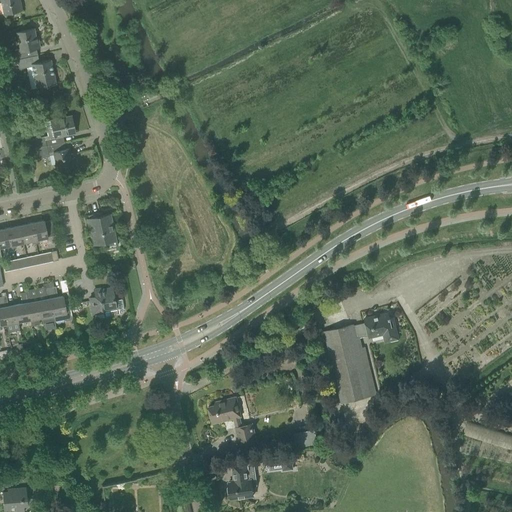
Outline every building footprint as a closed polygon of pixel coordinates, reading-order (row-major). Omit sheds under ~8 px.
[(0,0),(0,1),(3,14),(22,10),(20,0),(0,0)] [(40,47),(39,43),(38,42),(37,41),(37,42),(34,28),(16,32),(19,48),(14,50),(16,60),(37,55),(36,48),(40,47)] [(56,84),(50,59),(39,62),(37,55),(16,60),(18,69),(31,66),(36,88),(56,84)] [(62,135),(74,133),(70,116),(51,120),(52,126),(47,132),(47,136),(27,140),(29,149),(46,146),(64,142),(62,135)] [(65,149),(64,142),(46,146),(29,149),(32,160),(53,155),(57,171),(73,168),(69,148),(65,149)] [(90,235),(92,245),(116,240),(110,214),(100,216),(100,213),(87,215),(88,218),(87,219),(89,231),(88,231),(89,235),(90,235)] [(43,220),(31,223),(35,243),(39,243),(38,239),(47,237),(54,235),(51,221),(44,222),(43,220)] [(35,243),(31,223),(19,225),(23,243),(31,241),(32,244),(35,243)] [(23,243),(19,225),(7,228),(12,249),(16,248),(15,245),(23,243)] [(12,249),(7,228),(0,229),(0,247),(7,246),(8,249),(12,249)] [(52,261),(50,252),(38,254),(40,264),(52,261)] [(40,264),(38,254),(26,257),(28,266),(40,264)] [(28,266),(26,257),(14,259),(16,269),(28,266)] [(16,269),(14,259),(2,262),(4,272),(16,269)] [(64,304),(62,296),(55,297),(53,287),(48,288),(53,315),(54,321),(64,319),(66,320),(70,319),(72,317),(69,303),(64,304)] [(114,301),(112,287),(100,290),(100,288),(93,290),(95,296),(89,297),(92,314),(104,312),(104,311),(105,316),(119,314),(121,312),(123,310),(123,308),(121,299),(116,300),(116,301),(114,301)] [(53,315),(48,288),(43,289),(45,299),(38,300),(41,318),(42,323),(54,321),(53,315)] [(41,318),(38,300),(31,301),(29,291),(24,292),(30,320),(41,318)] [(30,320),(24,292),(20,293),(22,303),(15,305),(18,322),(30,320)] [(6,295),(1,296),(6,324),(8,332),(19,330),(18,322),(15,305),(8,306),(6,295)] [(370,395),(357,338),(368,335),(369,339),(383,335),(385,342),(398,339),(395,327),(393,317),(391,318),(390,317),(389,317),(388,313),(364,318),(365,322),(354,325),(353,324),(324,331),(341,402),(370,395)] [(452,403),(429,379),(429,378),(429,377),(428,377),(428,376),(427,376),(424,379),(424,380),(424,381),(425,381),(426,381),(425,382),(448,407),(452,403)] [(232,410),(239,409),(236,397),(216,402),(216,405),(209,407),(213,423),(234,418),(232,410)] [(511,448),(511,434),(466,422),(462,435),(511,448)] [(252,423),(245,425),(235,428),(240,445),(257,441),(252,423)] [(318,443),(315,429),(293,434),(296,448),(318,443)] [(281,453),(284,469),(293,468),(291,452),(281,453)] [(256,485),(255,480),(253,463),(246,464),(246,463),(242,463),(232,465),(234,480),(234,482),(228,482),(229,487),(228,488),(228,493),(230,494),(230,499),(240,497),(253,496),(252,487),(254,487),(256,485)] [(10,486),(9,486),(0,486),(0,493),(2,493),(3,510),(14,509),(14,511),(24,511),(23,506),(27,506),(26,488),(11,489),(10,486)]
